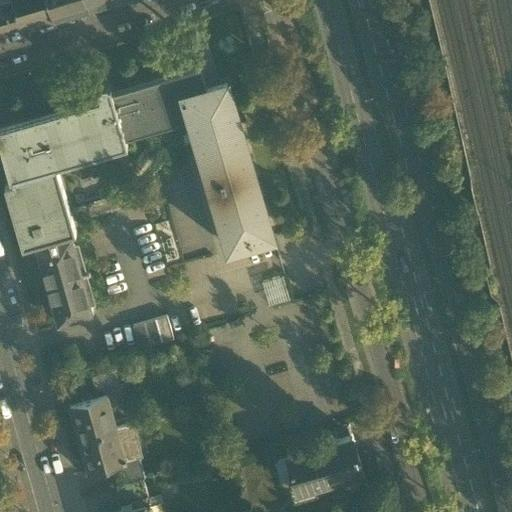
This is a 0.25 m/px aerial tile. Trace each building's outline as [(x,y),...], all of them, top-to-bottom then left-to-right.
[(0,0),(0,31),(22,25),(14,0),(0,0)] [(48,0),(14,0),(22,25),(54,16),(48,0)] [(78,8),(75,0),(48,0),(54,16),(78,8)] [(75,0),(78,8),(89,5),(87,0),(75,0)] [(113,93),(112,93),(125,137),(126,136),(191,117),(191,118),(193,117),(193,116),(214,110),(207,87),(201,68),(201,67),(200,67),(200,68),(113,94),(113,93)] [(225,82),(207,87),(214,110),(231,104),(225,82)] [(125,137),(112,93),(113,93),(111,86),(106,84),(101,85),(98,90),(101,97),(107,118),(108,118),(111,125),(120,123),(124,138),(125,137)] [(126,137),(126,136),(125,137),(124,138),(120,123),(111,125),(108,118),(107,118),(101,97),(0,126),(0,140),(11,178),(13,177),(57,165),(128,144),(126,137)] [(231,104),(214,110),(193,116),(193,117),(231,248),(270,236),(231,104)] [(70,211),(73,220),(118,206),(127,202),(135,195),(172,152),(183,143),(196,139),(193,130),(175,136),(160,149),(128,188),(122,195),(112,199),(70,211)] [(9,183),(27,244),(36,242),(37,245),(70,236),(69,232),(76,230),(73,220),(70,211),(57,165),(13,177),(14,181),(9,183)] [(27,244),(9,183),(5,184),(23,246),(27,244)] [(154,198),(148,200),(152,215),(158,213),(154,198)] [(70,236),(37,245),(36,246),(58,324),(93,314),(71,236),(70,236)] [(270,305),(289,298),(282,276),(263,283),(270,305)] [(167,315),(133,325),(139,348),(174,338),(167,315)] [(105,393),(105,394),(121,390),(115,369),(92,375),(98,395),(105,393)] [(105,394),(109,408),(125,404),(121,390),(105,394)] [(72,402),(82,437),(114,427),(109,408),(105,394),(105,393),(98,395),(72,402)] [(132,422),(114,427),(124,460),(140,456),(141,455),(132,422)] [(116,462),(124,460),(114,427),(82,437),(91,469),(116,462)] [(287,455),(287,456),(295,481),(298,493),(364,474),(352,436),(287,455)] [(116,462),(122,483),(143,477),(145,476),(140,456),(124,460),(116,462)] [(286,483),(295,481),(287,456),(279,458),(276,463),(281,480),(286,483)] [(149,496),(143,477),(122,483),(117,484),(122,503),(149,496)] [(118,511),(154,511),(149,496),(122,503),(124,510),(118,511)]
